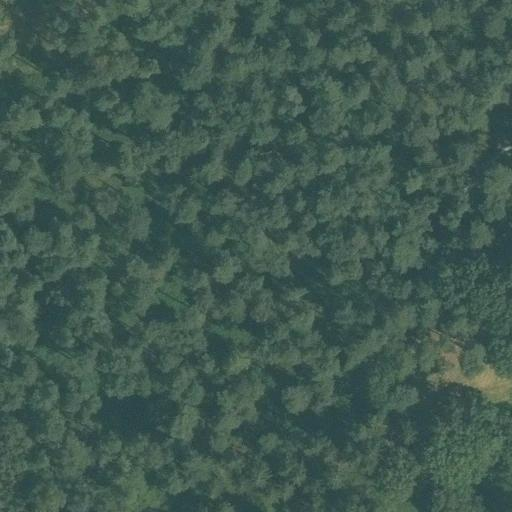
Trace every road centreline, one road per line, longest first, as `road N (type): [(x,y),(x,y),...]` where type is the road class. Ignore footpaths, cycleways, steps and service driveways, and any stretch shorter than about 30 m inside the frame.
road 1 (track): [(124,0),(404,455)]
road 2 (track): [(255,511),(0,111)]
road 3 (track): [(316,0),(511,317)]
road 4 (track): [(255,509),(511,421)]
